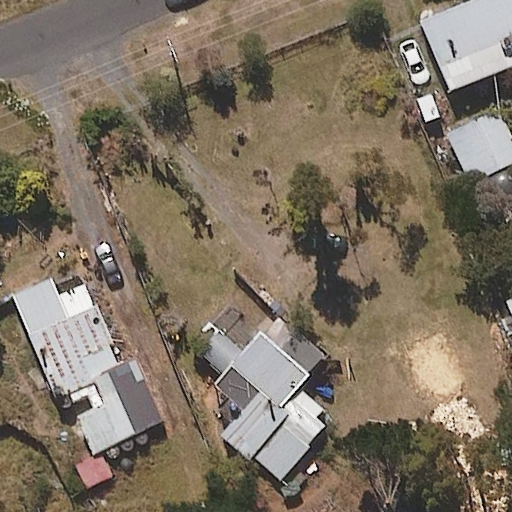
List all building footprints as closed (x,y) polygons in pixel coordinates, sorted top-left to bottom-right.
[(511,0),(468,0),(419,20),(447,88),(511,61),(511,44),(509,37),(511,35),(511,0)] [(511,131),(501,108),(451,130),(474,180),(511,163),(511,131)] [(123,363),(85,284),(59,296),(50,278),(13,295),(60,393),(66,405),(87,395),(94,409),(72,419),(88,453),(162,418),(133,358),(123,363)] [(511,287),(501,293),(511,314),(511,287)] [(283,404),(297,386),(324,350),(294,327),(282,343),(260,326),(231,363),(263,388),(283,404)] [(283,404),(263,388),(227,435),(282,478),(332,413),(297,386),(283,404)] [(217,511),(212,498),(176,511),(217,511)]
